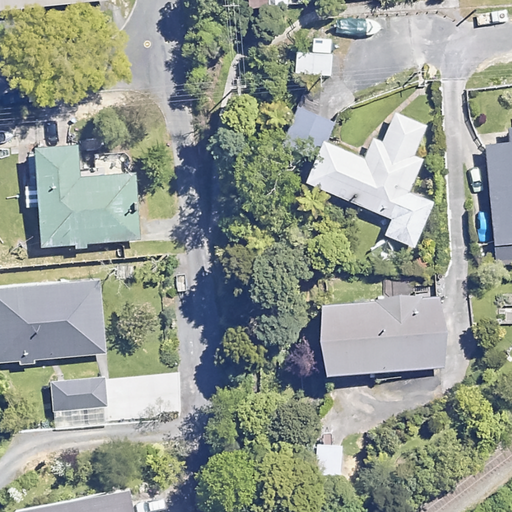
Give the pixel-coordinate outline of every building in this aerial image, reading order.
[(0,0),(0,9),(83,0),(0,0)] [(292,5),(290,0),(267,0),(270,10),(292,5)] [(331,52),(293,47),(290,72),(328,76),(331,52)] [(362,158),(327,144),(336,122),(292,104),(279,135),(313,149),(300,181),(390,218),(383,235),(414,248),(433,202),(407,191),(421,158),(411,154),(423,124),(391,111),(379,139),(371,136),(362,158)] [(511,125),(503,127),(504,140),(480,143),(495,264),(511,262),(511,125)] [(75,144),(32,147),(38,246),(138,239),(134,173),(77,177),(75,144)] [(0,362),(105,353),(98,277),(0,285),(0,362)] [(442,367),(439,297),(310,302),(313,372),(442,367)] [(107,405),(105,377),(51,382),(54,410),(107,405)] [(365,454),(345,456),(307,436),(294,461),(332,481),(367,478),(365,454)] [(129,511),(126,489),(11,509),(11,511),(129,511)]
